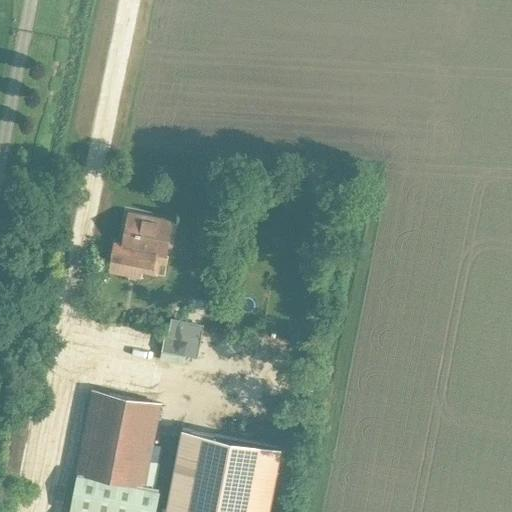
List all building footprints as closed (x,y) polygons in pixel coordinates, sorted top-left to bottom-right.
[(110,260),(154,268),(156,254),(166,256),(173,220),(127,211),(122,243),(114,242),(110,260)] [(161,351),(185,356),(185,355),(191,356),(194,342),(188,341),(188,339),(187,339),(189,331),(173,328),(172,336),(164,334),(161,351)] [(79,470),(145,482),(160,401),(93,388),(77,470),(79,470)] [(268,511),(281,447),(182,428),(165,511),(268,511)] [(153,511),(159,486),(144,483),(145,482),(79,470),(72,510),(84,511),(153,511)]
